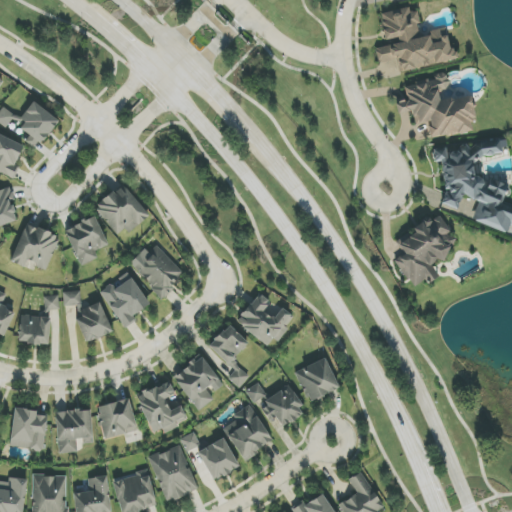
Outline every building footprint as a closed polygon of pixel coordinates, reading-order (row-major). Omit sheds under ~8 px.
[(399,72),(454,61),(447,29),(421,35),(415,7),(380,15),(386,44),(375,46),(379,64),(397,60),(399,72)] [(475,131),(470,97),(449,100),(446,73),(434,74),(435,81),(402,85),(405,109),(413,108),(415,125),(431,123),(432,137),(475,131)] [(58,119),(32,103),(22,120),(3,108),(0,111),(0,123),(7,128),(13,119),(23,125),(21,129),(31,136),(27,142),(39,149),(58,119)] [(0,172),(11,177),(25,146),(0,135),(0,172)] [(433,150),(434,163),(441,162),(445,194),(442,205),(457,210),(462,196),(479,202),(473,221),(502,230),(511,229),(511,210),(501,207),(509,186),(491,180),(485,181),(484,174),(474,175),(473,161),(473,158),(502,154),(501,141),(452,149),(447,148),(433,150)] [(123,237),(148,213),(121,184),(96,208),(123,237)] [(0,227),(19,221),(8,188),(0,191),(0,227)] [(394,261),(414,288),(426,280),(429,284),(440,276),(432,266),(455,248),(445,235),(450,231),(437,213),(409,234),(408,233),(396,242),(404,254),(394,261)] [(80,266),(98,259),(95,251),(108,246),(96,217),(65,230),(80,266)] [(26,224),(10,261),(25,267),(27,262),(47,270),(60,238),(26,224)] [(162,297),(185,275),(156,246),(149,253),(145,249),(129,264),(162,297)] [(150,306),(128,273),(100,292),(123,325),(150,306)] [(6,294),(0,291),(0,335),(4,337),(15,312),(1,307),(6,294)] [(63,292),(64,306),(81,305),(81,291),(63,292)] [(268,346),(273,339),(276,342),(295,318),(282,308),(275,317),(267,311),(272,303),(258,293),(236,323),(268,346)] [(81,311),(83,316),(76,320),(87,344),(113,331),(99,302),(81,311)] [(239,388),(251,376),(233,360),(249,343),(229,324),(208,347),(235,372),(229,379),(239,388)] [(199,411),(215,399),(211,394),(224,385),(200,355),(172,377),(199,411)] [(310,403),(340,389),(325,358),(295,373),(310,403)] [(136,396),(153,434),(163,429),(164,432),(188,421),(170,380),(136,396)] [(252,404),(266,397),(260,384),(246,391),(252,404)] [(276,418),(283,428),(306,412),(289,387),(259,407),(270,422),(276,418)] [(105,440),(139,431),(129,398),(96,408),(105,440)] [(274,441),(249,405),(233,416),(236,421),(223,430),(244,461),(274,441)] [(48,417),(37,416),(37,411),(15,408),(10,446),(43,451),(48,417)] [(55,412),(58,454),(79,453),(79,444),(93,443),(91,410),(55,412)] [(201,446),(194,433),(180,440),(187,452),(201,446)] [(214,482),(240,467),(223,438),(197,453),(214,482)] [(198,491),(181,446),(150,457),(166,503),(198,491)] [(113,482),(119,511),(138,511),(157,508),(149,469),(136,472),(137,476),(113,482)] [(344,511),(384,511),(363,472),(349,479),(357,494),(340,504),(344,511)] [(67,511),(67,476),(32,476),(32,511),(67,511)] [(75,511),(111,511),(107,476),(88,479),(89,492),(73,495),(75,511)] [(0,511),(23,511),(27,480),(9,478),(8,483),(0,481),(0,511)] [(295,511),(334,511),(323,493),(294,509),(295,511)]
